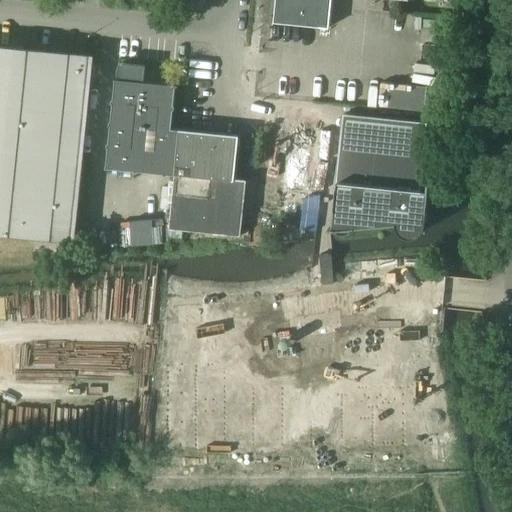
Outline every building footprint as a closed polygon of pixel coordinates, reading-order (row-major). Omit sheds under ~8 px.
[(332,3),(302,0),(282,0),(281,16),(320,20),(320,26),(330,28),(332,3)] [(0,228),(4,229),(4,234),(42,238),(42,233),(72,236),(76,196),(75,196),(87,80),(89,59),(70,57),(70,58),(0,50),(0,228)] [(107,168),(175,174),(180,129),(172,128),(176,84),(145,81),(146,65),(120,63),(118,79),(116,79),(107,168)] [(425,87),(423,112),(435,113),(437,88),(425,87)] [(409,237),(411,237),(412,237),(415,237),(417,236),(419,235),(421,234),(423,232),(424,230),(425,228),(426,225),(426,222),(429,191),(421,190),(428,122),(344,113),(333,227),(398,221),(398,224),(398,226),(398,227),(399,229),(400,230),(401,232),(403,234),(405,235),(406,236),(409,237)] [(304,229),(303,231),(307,231),(307,229),(317,230),(321,195),(320,195),(319,199),(305,198),(302,229),(304,229)] [(152,219),(130,221),(132,246),(154,244),(152,219)] [(227,363),(167,363),(167,453),(227,453),(227,446),(311,446),(311,449),(405,448),(405,386),(422,386),(422,353),(359,353),(359,395),(314,395),(314,388),(227,388),(227,363)]
